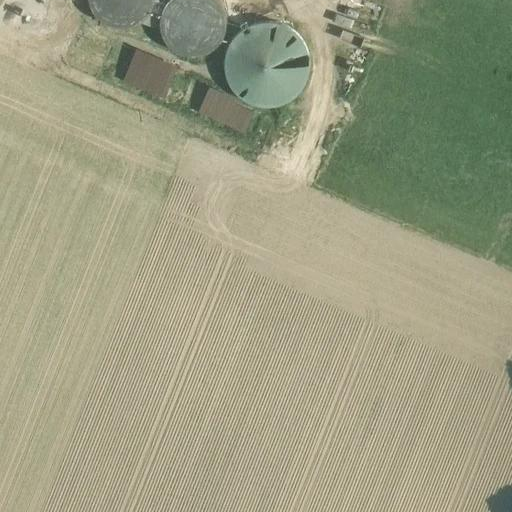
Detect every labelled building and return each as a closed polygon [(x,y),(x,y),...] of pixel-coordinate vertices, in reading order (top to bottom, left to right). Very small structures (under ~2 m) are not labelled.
[(145,18),(145,0),(86,0),(86,16),(145,18)] [(215,0),(162,0),(165,50),(218,47),(215,0)] [(43,57),(63,64),(81,12),(61,5),(43,57)] [(304,100),(303,24),(247,24),(247,32),(228,32),(228,101),(304,100)] [(163,98),(177,65),(115,40),(102,73),(163,98)] [(208,87),(198,112),(245,131),(255,106),(208,87)]
